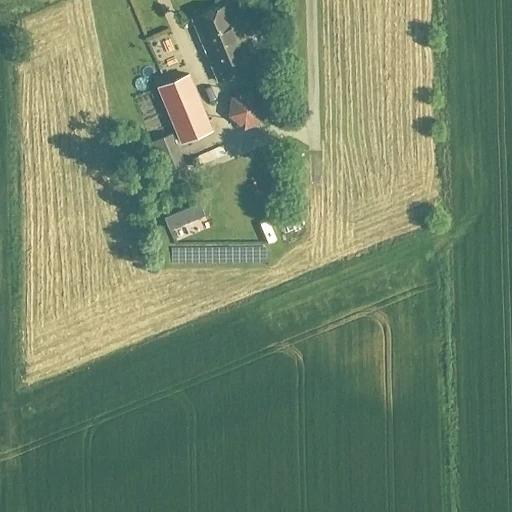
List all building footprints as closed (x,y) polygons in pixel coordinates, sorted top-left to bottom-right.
[(255,66),(229,3),(192,19),(218,82),(255,66)] [(213,130),(190,74),(158,87),(182,143),(213,130)] [(229,98),(227,118),(243,129),(260,121),(263,102),(247,90),(229,98)] [(219,138),(228,159),(241,153),(231,132),(219,138)] [(169,134),(148,144),(161,173),(182,164),(169,134)] [(192,153),(216,145),(213,135),(189,143),(192,153)] [(203,216),(198,204),(164,219),(169,230),(203,216)]
